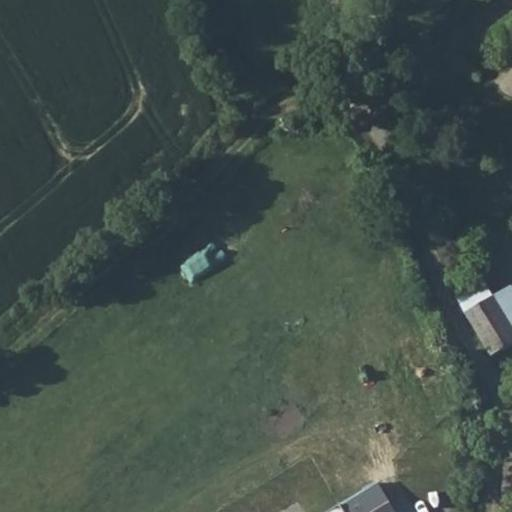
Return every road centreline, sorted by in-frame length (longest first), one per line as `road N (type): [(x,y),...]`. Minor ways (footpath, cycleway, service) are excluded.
road 1 (track): [(0,368),(268,125),(339,115),(395,143),(455,324),(490,370)]
road 2 (residential): [(484,511),(490,370),(500,359)]
